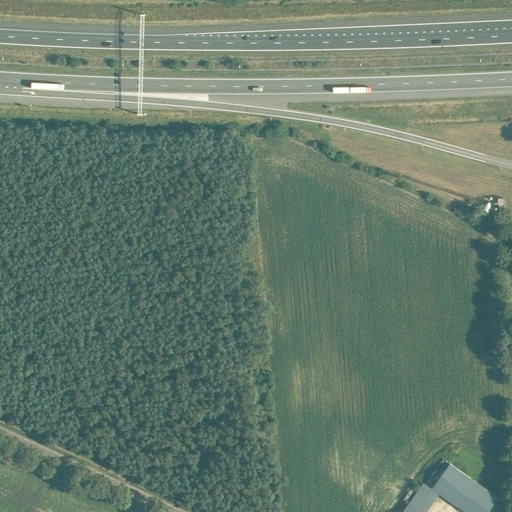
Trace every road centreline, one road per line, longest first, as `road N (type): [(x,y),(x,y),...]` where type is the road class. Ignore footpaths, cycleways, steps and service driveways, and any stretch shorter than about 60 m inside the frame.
road 1 (motorway): [(0,78),(359,85),(511,77)]
road 2 (motorway): [(511,34),(313,42),(0,34)]
road 3 (tertiary): [(173,511),(0,431)]
